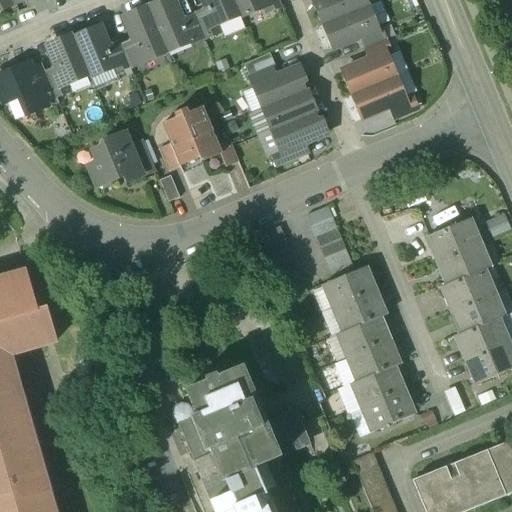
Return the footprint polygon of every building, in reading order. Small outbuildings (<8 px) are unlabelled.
[(10,0),(0,0),(0,11),(13,6),(10,0)] [(181,21),(172,0),(167,0),(158,4),(160,7),(149,12),(166,53),(190,44),(181,21)] [(202,0),(207,10),(214,27),(215,27),(239,17),(240,19),(232,0),(202,0)] [(232,0),(240,19),(265,9),(266,8),(262,0),(232,0)] [(281,7),(277,0),(262,0),(266,8),(265,9),(266,13),(281,7)] [(317,0),(312,2),(322,26),(367,8),(364,0),(317,0)] [(511,18),(511,0),(498,0),(507,20),(511,18)] [(367,8),(322,26),(332,50),(358,39),(358,37),(377,30),(367,8)] [(207,10),(194,16),(203,38),(204,40),(218,34),(215,27),(214,27),(207,10)] [(149,12),(138,16),(137,13),(123,18),(133,41),(143,63),(166,53),(149,12)] [(181,21),(190,44),(203,38),(194,16),(181,21)] [(108,48),(100,28),(73,39),(89,76),(90,78),(114,69),(116,68),(108,48)] [(377,30),(358,37),(358,39),(363,51),(386,41),(381,28),(377,30)] [(73,37),(47,47),(56,70),(63,87),(65,86),(89,76),(73,39),(73,37)] [(133,41),(120,46),(129,68),(129,69),(143,63),(133,41)] [(386,41),(363,51),(367,61),(368,63),(386,56),(391,54),(386,41)] [(119,44),(108,48),(116,68),(114,69),(116,73),(129,68),(120,46),(119,44)] [(269,55),(243,66),(248,77),(270,68),(271,69),(274,67),(269,55)] [(386,56),(368,63),(367,61),(342,72),(352,96),(395,78),(386,56)] [(28,64),(14,70),(12,74),(0,79),(0,97),(2,101),(7,103),(17,99),(19,100),(26,116),(46,108),(30,70),(28,64)] [(41,66),(30,70),(44,103),(55,98),(45,74),(41,66)] [(270,68),(248,77),(253,88),(275,79),(271,69),(270,68)] [(299,69),(275,79),(253,88),(262,110),(307,91),(306,91),(304,92),(300,83),(304,81),(299,69)] [(56,70),(45,74),(55,98),(68,93),(65,86),(63,87),(56,70)] [(395,78),(352,96),(362,120),(388,110),(387,108),(405,100),(396,78),(395,78)] [(307,91),(262,110),(271,132),(316,114),(307,91)] [(405,100),(387,108),(388,110),(392,121),(418,110),(413,97),(405,100)] [(17,99),(7,103),(15,121),(26,116),(19,100),(17,99)] [(202,109),(188,114),(186,110),(174,115),(176,120),(161,125),(170,146),(179,168),(198,160),(204,162),(220,156),(221,155),(218,146),(202,109)] [(316,114),(271,132),(280,153),(280,154),(302,145),(303,145),(326,135),(321,123),(318,124),(314,115),(316,114)] [(124,135),(103,143),(101,149),(92,152),(97,164),(88,168),(96,188),(102,190),(112,186),(114,181),(125,176),(127,182),(141,176),(130,148),(124,135)] [(229,141),(218,146),(221,155),(220,156),(225,169),(238,163),(229,141)] [(154,171),(143,143),(130,148),(141,176),(154,171)] [(302,145),(280,154),(280,153),(272,156),(278,168),(307,156),(303,145),(302,145)] [(170,146),(159,150),(168,172),(179,168),(170,146)] [(170,177),(159,182),(168,204),(179,199),(170,177)] [(327,208),(306,217),(310,228),(332,219),(327,208)] [(332,219),(310,228),(315,238),(336,229),(332,219)] [(468,219),(426,238),(436,262),(479,244),(468,219)] [(279,228),(257,237),(262,248),(284,239),(279,228)] [(336,229),(315,238),(319,249),(341,240),(336,229)] [(284,239),(262,248),(266,259),(288,250),(284,239)] [(341,240),(319,249),(324,260),(345,251),(341,240)] [(479,244),(436,262),(446,286),(483,270),(489,268),(479,244)] [(288,250),(266,259),(271,270),(293,260),(288,250)] [(345,251),(324,260),(328,271),(350,262),(345,251)] [(293,260),(271,270),(275,281),(298,271),(293,260)] [(350,262),(328,271),(333,282),(354,273),(350,262)] [(333,282),(322,286),(332,311),(375,293),(364,268),(354,273),(333,282)] [(446,286),(440,288),(450,312),(493,294),(483,270),(446,286)] [(298,271),(275,281),(280,292),(302,282),(298,271)] [(0,280),(0,498),(9,496),(8,493),(15,491),(19,503),(45,495),(46,495),(53,493),(53,490),(52,490),(26,398),(21,400),(9,356),(55,342),(45,308),(31,312),(28,305),(34,303),(25,274),(0,280)] [(302,282),(280,292),(284,302),(306,293),(302,282)] [(375,293),(332,311),(342,334),(379,319),(384,316),(375,293)] [(493,294),(450,312),(460,335),(497,320),(503,317),(493,294)] [(342,334),(336,336),(346,360),(389,342),(379,319),(342,334)] [(460,335),(455,337),(465,361),(507,343),(497,320),(460,335)] [(389,342),(346,360),(356,383),(393,368),(399,365),(389,342)] [(511,353),(507,343),(465,361),(476,385),(511,369),(511,353)] [(206,383),(185,392),(196,417),(192,418),(177,424),(194,464),(212,457),(223,482),(224,481),(244,473),(245,475),(255,471),(254,469),(265,464),(303,449),(289,415),(266,425),(242,368),(217,379),(215,375),(205,380),(206,383)] [(356,383),(350,386),(360,409),(403,392),(393,368),(356,383)] [(403,392),(360,409),(370,434),(413,416),(403,392)] [(187,407),(181,405),(175,408),(172,413),(173,419),(177,424),(192,418),(191,411),(187,407)] [(511,440),(411,481),(423,511),(466,511),(511,493),(511,440)] [(395,511),(371,454),(351,462),(371,511),(395,511)] [(223,482),(212,457),(194,464),(210,503),(214,502),(230,495),(224,481),(223,482)] [(283,511),(265,464),(254,469),(255,471),(245,475),(244,473),(224,481),(230,495),(214,502),(216,507),(207,511),(206,511),(283,511)] [(15,491),(8,493),(9,496),(0,498),(0,511),(58,511),(53,493),(46,495),(45,495),(19,503),(15,491)]
